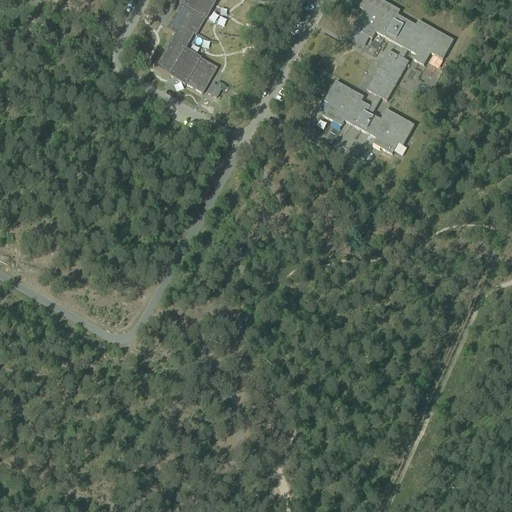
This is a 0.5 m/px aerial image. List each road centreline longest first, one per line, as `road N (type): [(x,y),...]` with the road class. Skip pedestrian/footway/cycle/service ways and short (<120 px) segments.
road 1 (unclassified): [(242,142),(130,337),(106,336),(0,278)]
road 2 (track): [(511,257),(486,255),(370,511)]
road 3 (track): [(384,511),(483,297),(511,282)]
road 4 (unclassified): [(242,142),(116,69),(114,54),(144,0)]
road 5 (unclassified): [(323,0),(242,142)]
